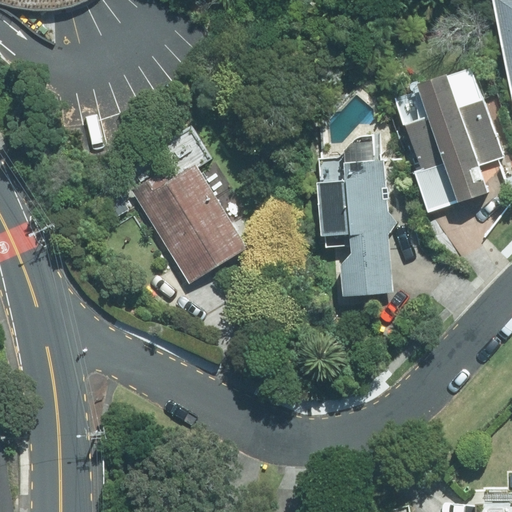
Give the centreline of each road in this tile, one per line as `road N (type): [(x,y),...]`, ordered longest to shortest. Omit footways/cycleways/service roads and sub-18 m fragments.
road 1 (residential): [(511,294),(408,401),(366,427),(324,438),(241,421),(99,346),(42,327)]
road 2 (secondary): [(42,327),(59,434),(60,511)]
